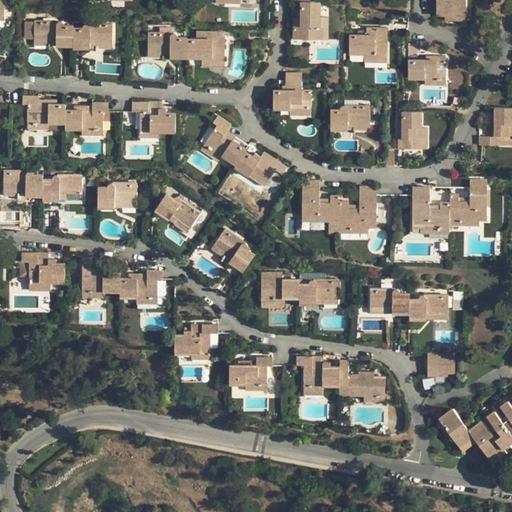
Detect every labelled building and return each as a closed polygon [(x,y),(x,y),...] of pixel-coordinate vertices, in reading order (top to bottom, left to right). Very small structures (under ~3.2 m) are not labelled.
[(294,0),(294,1),(302,1),(303,18),(295,18),(295,39),(326,39),(326,26),(321,27),(321,16),(321,1),(312,1),(311,0),(294,0)] [(437,0),(438,15),(446,15),(446,13),(455,13),(455,15),(467,15),(467,0),(437,0)] [(394,15),(393,24),(410,24),(409,15),(394,15)] [(330,17),(321,16),(321,27),(326,26),(326,39),(330,39),(330,17)] [(58,40),(58,45),(74,46),(74,28),(74,25),(66,25),(65,23),(64,22),(63,21),(62,21),(35,21),(35,40),(58,40)] [(84,28),(74,28),(74,46),(74,48),(92,48),(92,43),(114,43),(114,24),(89,24),(86,25),(85,26),(84,27),(84,28)] [(269,27),(253,27),(253,36),(269,37),(269,27)] [(368,34),(351,35),(350,53),(365,54),(389,54),(389,28),(368,27),(368,34)] [(198,38),(188,39),(188,57),(204,57),(204,66),(226,66),(226,32),(198,31),(198,38)] [(171,52),(171,57),(188,57),(188,39),(188,37),(178,37),(178,35),(177,34),(175,33),(174,33),(149,33),(149,51),(171,52)] [(418,44),(409,43),(409,78),(426,78),(447,78),(447,55),(427,55),(427,59),(418,59),(418,44)] [(389,54),(365,54),(365,62),(389,62),(389,54)] [(83,59),(74,59),(74,76),(82,76),(83,59)] [(179,82),(188,83),(188,67),(179,67),(179,82)] [(291,108),(312,108),(312,90),(303,90),(303,77),(303,72),(287,72),(286,77),(286,81),(293,81),(292,85),(286,85),(283,85),(283,90),(274,90),(273,108),(291,108)] [(24,95),(24,104),(29,104),(29,123),(51,123),(67,123),(67,104),(59,104),(59,99),(40,99),(41,96),(24,95)] [(76,110),(67,110),(67,128),(83,129),(106,129),(105,119),(109,119),(109,111),(111,111),(111,102),(94,102),(94,105),(75,105),(76,110)] [(134,102),(134,111),(141,111),(142,131),(161,132),(177,132),(178,113),(168,113),(168,108),(161,108),(161,103),(134,102)] [(341,107),(332,108),(331,127),(349,127),(349,122),(371,122),(371,104),(345,104),(343,104),(341,105),(341,106),(341,107)] [(491,135),(479,136),(479,145),(487,145),(511,144),(511,106),(495,107),(495,115),(491,115),(491,127),(495,127),(495,136),(491,135)] [(404,111),(404,119),(403,148),(421,148),(422,127),(422,111),(404,111)] [(220,116),(215,123),(218,125),(206,143),(223,155),(237,165),(247,151),(248,149),(234,140),(226,134),(228,131),(232,125),(220,116)] [(236,137),(228,131),(226,134),(234,140),(236,137)] [(223,155),(206,143),(202,149),(219,160),(223,155)] [(395,150),(386,150),(386,165),(395,165),(395,150)] [(254,156),(247,151),(237,165),(235,167),(250,176),(265,186),(277,169),(283,174),(288,167),(266,152),(263,157),(256,152),(254,156)] [(27,190),(27,195),(44,196),(44,179),(44,175),(35,175),(35,173),(34,172),(32,171),(6,171),(6,189),(27,190)] [(54,179),(44,179),(44,196),(44,199),(62,199),(62,194),(84,194),(84,176),(59,176),(57,176),(55,176),(54,178),(54,179)] [(265,186),(250,176),(247,181),(262,191),(265,186)] [(304,179),(304,181),(303,221),(312,221),(312,226),(341,227),(341,201),(341,195),(331,194),(331,198),(331,201),(321,201),(321,198),(321,188),(321,180),(304,179)] [(460,194),(451,194),(451,202),(451,225),(479,225),(479,220),(488,221),(488,188),(488,179),(471,179),(471,187),(470,197),(470,201),(460,201),(460,197),(460,194)] [(116,202),(139,202),(139,183),(111,183),(109,184),(109,185),(109,187),(99,187),(99,207),(117,207),(116,202)] [(350,201),(341,201),(341,227),(341,232),(369,232),(369,228),(378,228),(379,194),(379,186),(361,186),(361,188),(360,204),(360,207),(350,207),(350,204),(350,201)] [(413,187),(413,195),(413,228),(421,228),(421,233),(451,234),(451,225),(451,202),(441,201),(442,205),(441,208),(431,208),(431,204),(431,187),(413,187)] [(174,215),(192,227),(202,212),(180,197),(178,196),(177,196),(176,197),(174,198),(168,193),(156,209),(170,220),(174,215)] [(35,212),(35,228),(44,228),(44,212),(35,212)] [(53,213),(44,212),(44,228),(52,228),(53,213)] [(192,227),(174,215),(170,220),(189,232),(192,227)] [(145,238),(145,222),(137,222),(136,238),(145,238)] [(154,222),(145,222),(145,238),(154,238),(154,222)] [(233,257),(230,261),(243,270),(256,253),(248,247),(248,245),(248,243),(246,242),(226,228),(215,244),(233,257)] [(233,257),(215,244),(212,248),(230,261),(233,257)] [(31,281),(50,281),(66,281),(66,263),(58,262),(58,258),(50,258),(50,252),(23,252),(23,261),(31,261),(31,281)] [(84,291),(105,291),(121,291),(121,277),(121,272),(113,272),(113,267),(93,267),(92,257),(84,257),(84,291)] [(129,277),(121,277),(121,291),(121,297),(138,297),(159,297),(159,279),(164,279),(164,270),(148,270),(148,273),(148,277),(141,278),(141,273),(129,273),(129,277)] [(222,289),(227,293),(237,279),(230,275),(220,288),(222,289)] [(283,278),(262,278),(263,297),(285,298),(301,298),(301,283),(301,278),(283,278)] [(227,293),(233,297),(243,284),(237,279),(227,293)] [(310,283),(301,283),(301,298),(301,304),(318,304),(318,299),(340,299),(340,279),(314,279),(312,279),(311,280),(310,282),(310,283)] [(393,307),(393,313),(410,313),(411,299),(410,293),(401,293),(400,290),(398,289),(396,289),(371,288),(371,307),(393,307)] [(420,299),(411,299),(410,313),(410,319),(428,319),(428,314),(449,314),(449,295),(424,294),(421,295),(421,297),(420,298),(420,299)] [(285,298),(263,297),(262,306),(285,306),(285,298)] [(309,313),(301,313),(300,330),(309,330),(309,313)] [(185,334),(176,334),(176,353),(192,352),(212,353),(211,333),(219,333),(219,324),(197,324),(197,335),(193,335),(193,329),(192,329),(185,329),(185,334)] [(394,341),(402,341),(402,325),(393,325),(394,341)] [(402,325),(402,341),(410,341),(410,325),(402,325)] [(428,352),(428,371),(433,371),(433,376),(447,376),(448,373),(456,373),(456,352),(428,352)] [(297,355),(297,365),(304,365),(304,385),(323,385),(340,385),(340,366),(331,366),(331,362),(324,361),(324,355),(297,355)] [(238,364),(230,364),(230,383),(247,383),(268,383),(268,365),(274,365),(273,356),(257,356),(257,359),(257,364),(251,364),(251,359),(238,359),(238,364)] [(349,359),(340,359),(340,366),(340,385),(340,395),(365,395),(386,395),(386,376),(375,376),(367,376),(368,371),(359,371),(359,374),(349,374),(349,359)] [(499,400),(511,417),(511,402),(506,395),(499,400)] [(454,408),(440,419),(462,447),(476,436),(492,458),(511,442),(511,430),(505,421),(493,405),(485,411),(503,434),(498,438),(485,420),(471,430),(454,408)]
